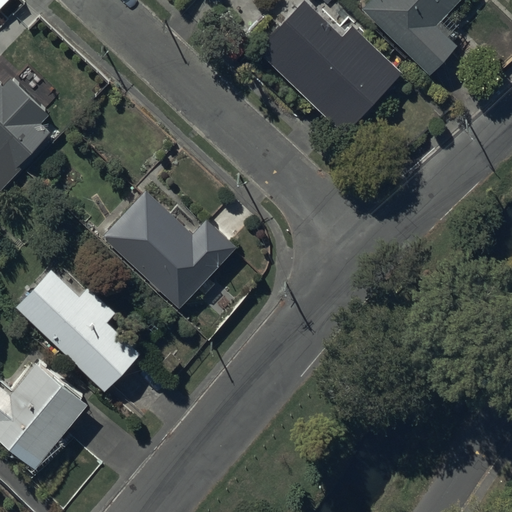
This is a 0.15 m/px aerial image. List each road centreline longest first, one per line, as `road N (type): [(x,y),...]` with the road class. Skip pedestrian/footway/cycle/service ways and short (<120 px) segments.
road 1 (residential): [(96,0),(380,259)]
road 2 (unclassified): [(380,259),(152,511)]
road 3 (unclassified): [(511,123),(380,259)]
road 4 (unclassified): [(511,398),(436,511)]
